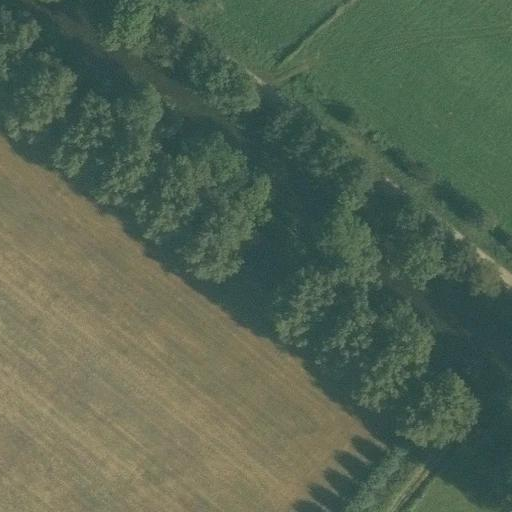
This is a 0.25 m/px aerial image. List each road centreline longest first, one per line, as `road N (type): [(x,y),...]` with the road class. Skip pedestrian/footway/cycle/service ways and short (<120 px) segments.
road 1 (track): [(511,285),(141,0)]
road 2 (track): [(397,511),(472,414)]
